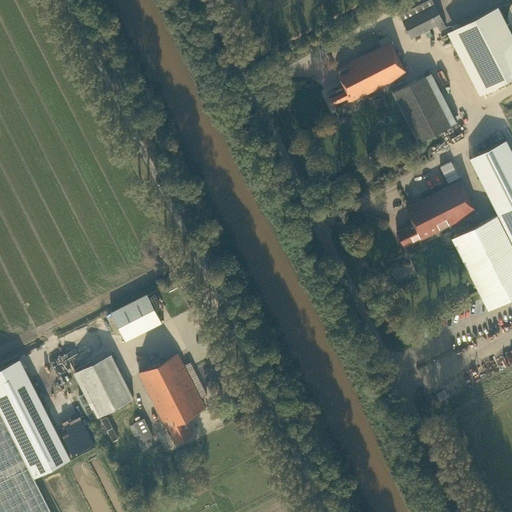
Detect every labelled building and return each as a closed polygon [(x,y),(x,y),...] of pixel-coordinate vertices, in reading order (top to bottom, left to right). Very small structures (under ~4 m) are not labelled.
[(430,0),(402,0),(393,5),(410,39),(436,25),(443,22),(430,0)] [(511,36),(497,6),(452,29),(484,92),(511,77),(511,36)] [(353,101),(358,98),(407,74),(390,42),(386,36),(378,40),(381,47),(336,69),(344,85),(326,94),(327,96),(333,109),(341,105),(342,108),(345,108),(352,105),(353,102),(353,101)] [(454,118),(451,113),(430,73),(391,92),(417,143),(456,122),(454,118)] [(511,152),(505,140),(469,158),(511,243),(511,152)] [(427,153),(438,146),(435,141),(424,148),(427,153)] [(380,149),(365,156),(367,160),(382,154),(380,149)] [(448,162),(438,166),(442,179),(452,176),(448,162)] [(418,240),(475,211),(460,181),(406,207),(415,224),(396,233),(402,246),(418,239),(418,240)] [(511,246),(496,215),(451,238),(488,309),(511,297),(511,246)] [(146,294),(110,312),(125,341),(161,323),(146,294)] [(483,350),(486,355),(496,349),(493,344),(483,350)] [(511,347),(485,355),(488,366),(511,359),(511,347)] [(109,354),(73,372),(96,417),(132,398),(109,354)] [(183,418),(204,408),(177,354),(137,374),(166,429),(168,428),(177,444),(192,435),(183,418)] [(19,358),(0,367),(0,411),(33,477),(70,459),(19,358)] [(452,377),(428,387),(433,399),(457,389),(452,377)] [(0,411),(0,511),(50,511),(33,477),(0,411)] [(152,436),(143,418),(133,423),(142,442),(152,436)]
